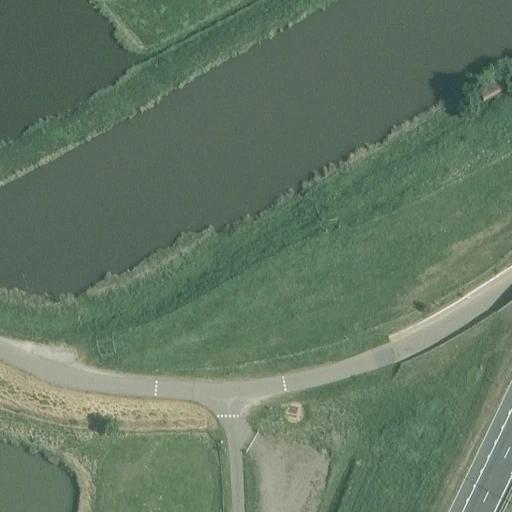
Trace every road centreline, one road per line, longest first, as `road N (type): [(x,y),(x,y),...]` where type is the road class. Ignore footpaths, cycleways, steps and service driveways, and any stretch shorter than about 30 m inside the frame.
road 1 (unclassified): [(228,390),(375,356),(511,285)]
road 2 (unclassified): [(228,390),(104,386),(0,350)]
road 3 (unclassified): [(238,511),(228,390)]
